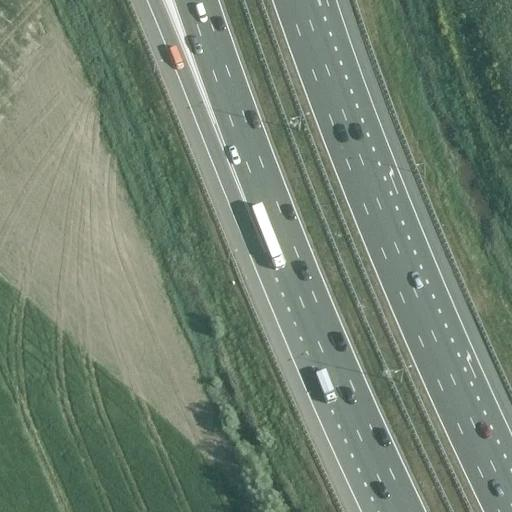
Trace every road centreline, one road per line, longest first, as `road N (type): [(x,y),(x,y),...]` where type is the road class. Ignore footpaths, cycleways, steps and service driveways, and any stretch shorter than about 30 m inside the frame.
road 1 (motorway): [(509,511),(374,209),(301,16)]
road 2 (motorway): [(156,0),(286,252)]
road 3 (motorway): [(286,252),(400,511)]
road 4 (motorway): [(195,0),(286,252)]
